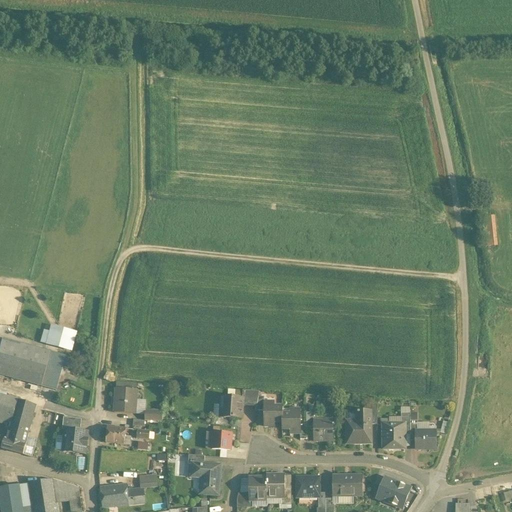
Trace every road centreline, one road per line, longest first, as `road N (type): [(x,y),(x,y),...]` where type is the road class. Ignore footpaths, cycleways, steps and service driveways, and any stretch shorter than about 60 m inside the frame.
road 1 (residential): [(90,482),(121,253),(137,247),(463,278)]
road 2 (unclassified): [(415,0),(452,179),(463,278)]
road 3 (unclassified): [(463,278),(463,405),(434,487)]
road 4 (residential): [(434,487),(367,459),(263,455)]
